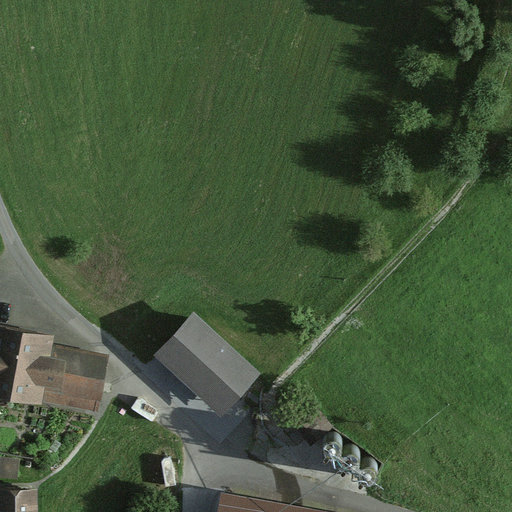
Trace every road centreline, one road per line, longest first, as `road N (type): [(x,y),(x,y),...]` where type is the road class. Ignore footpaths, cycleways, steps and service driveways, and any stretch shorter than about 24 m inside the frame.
road 1 (unclassified): [(194,430),(33,284),(0,212)]
road 2 (track): [(395,511),(243,467),(194,430)]
